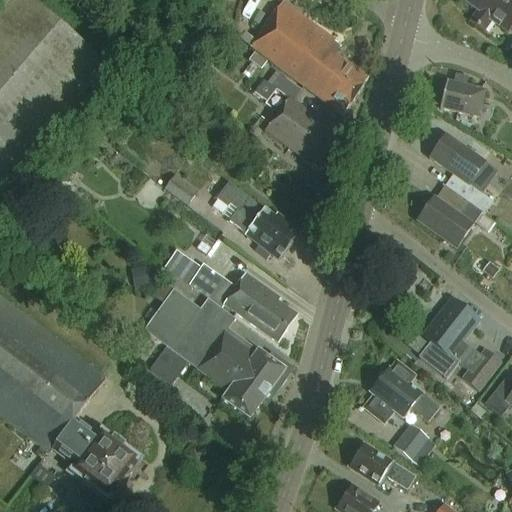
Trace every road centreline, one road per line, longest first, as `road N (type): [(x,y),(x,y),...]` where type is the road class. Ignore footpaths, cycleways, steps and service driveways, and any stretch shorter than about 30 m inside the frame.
road 1 (secondary): [(277,511),(361,211)]
road 2 (residential): [(511,326),(361,211)]
road 3 (secondary): [(361,211),(404,28)]
road 4 (unclassified): [(511,86),(404,28)]
